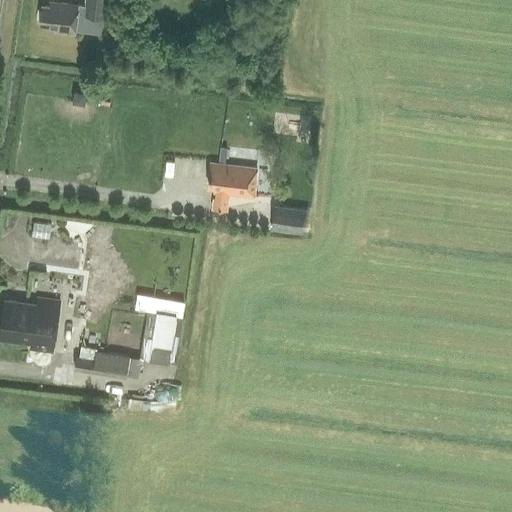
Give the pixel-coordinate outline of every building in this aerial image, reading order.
[(103,34),(104,31),(107,0),(86,0),(86,7),(51,2),(50,7),(43,6),(40,25),(57,27),(56,32),(77,35),(77,31),(103,34)] [(254,197),(257,169),(213,164),(210,189),(217,190),(216,194),(220,195),(219,201),(215,200),(214,209),(227,211),(228,194),(254,197)] [(310,233),(313,209),(275,205),(272,229),(310,233)] [(147,357),(180,361),(186,297),(137,292),(136,307),(152,309),(147,357)] [(31,349),(53,352),(60,303),(38,300),(37,305),(5,301),(0,336),(0,338),(32,343),(31,349)] [(127,374),(130,356),(96,351),(94,359),(77,356),(75,369),(127,377),(127,374)] [(139,376),(142,358),(130,356),(127,374),(139,376)]
